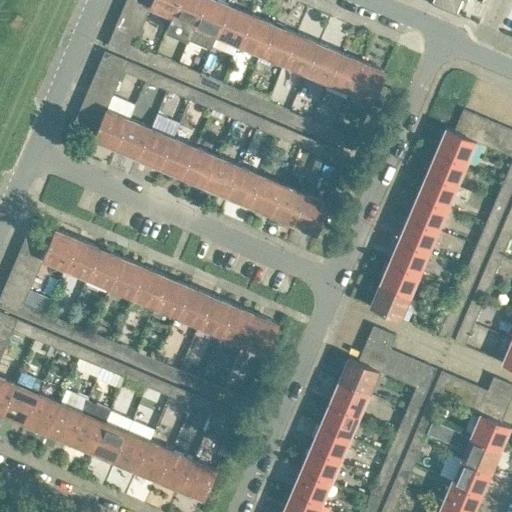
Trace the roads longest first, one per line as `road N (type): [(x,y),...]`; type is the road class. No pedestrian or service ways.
road 1 (residential): [(342,282),(30,146)]
road 2 (residential): [(342,282),(444,40)]
road 3 (residential): [(246,511),(342,282)]
road 4 (residential): [(30,146),(87,0)]
